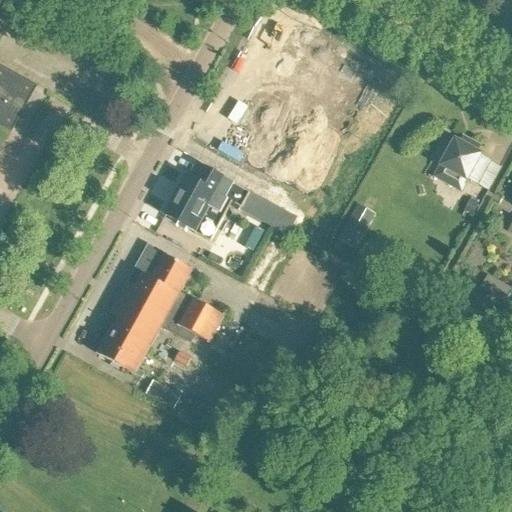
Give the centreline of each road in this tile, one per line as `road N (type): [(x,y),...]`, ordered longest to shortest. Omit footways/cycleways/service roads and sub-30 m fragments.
road 1 (unclassified): [(0,427),(239,0)]
road 2 (unclassified): [(511,83),(360,0)]
road 3 (track): [(83,0),(203,65)]
